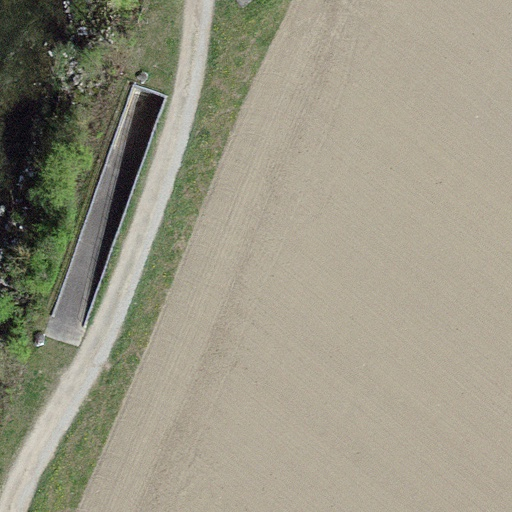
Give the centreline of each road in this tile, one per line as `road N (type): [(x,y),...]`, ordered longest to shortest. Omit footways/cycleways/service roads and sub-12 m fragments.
road 1 (track): [(23,511),(101,344),(195,72),(203,0)]
road 2 (track): [(101,344),(61,330),(141,100)]
